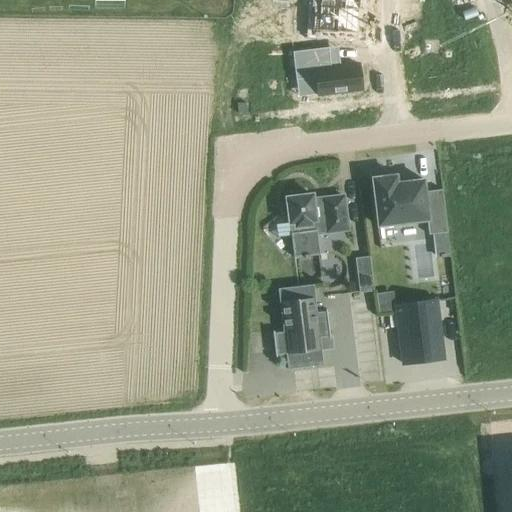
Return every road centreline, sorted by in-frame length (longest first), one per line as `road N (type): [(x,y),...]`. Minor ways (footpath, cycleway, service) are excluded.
road 1 (residential): [(221,422),(237,197),(288,148),(388,136)]
road 2 (tertiary): [(221,422),(511,392)]
road 3 (tertiary): [(0,444),(221,422)]
road 4 (residential): [(388,136),(389,0)]
road 5 (residential): [(388,136),(511,120)]
